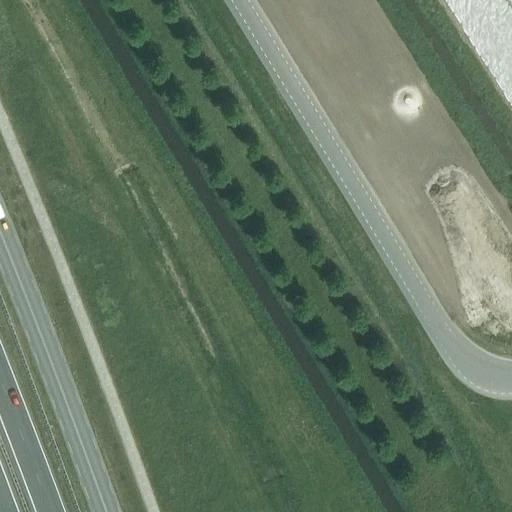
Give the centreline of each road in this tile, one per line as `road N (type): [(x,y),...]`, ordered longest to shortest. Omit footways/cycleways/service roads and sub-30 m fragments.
road 1 (unclassified): [(238,0),(455,354),(486,376),(511,382)]
road 2 (secondary): [(0,235),(105,511)]
road 3 (trunk): [(48,511),(0,382)]
